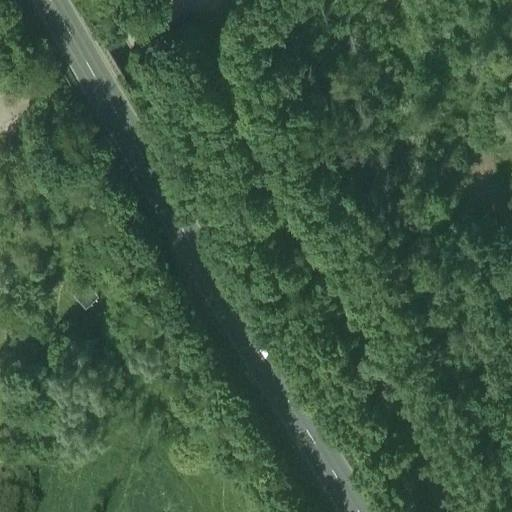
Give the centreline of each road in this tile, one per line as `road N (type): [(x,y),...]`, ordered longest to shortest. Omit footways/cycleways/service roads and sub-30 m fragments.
road 1 (primary): [(355,511),(37,0)]
road 2 (track): [(454,511),(344,347),(288,143),(210,0)]
road 3 (track): [(0,111),(178,0)]
